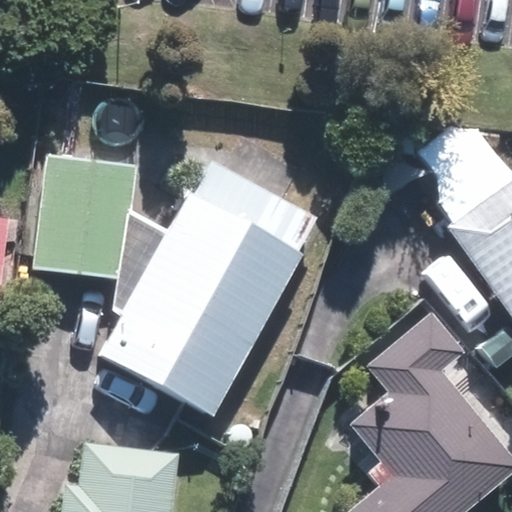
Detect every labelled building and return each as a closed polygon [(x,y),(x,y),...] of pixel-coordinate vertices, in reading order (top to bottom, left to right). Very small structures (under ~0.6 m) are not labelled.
[(105,289),(120,175),(31,164),(17,278),(105,289)] [(195,427),(300,228),(195,172),(131,281),(80,366),(132,405),(195,427)] [(511,177),(429,240),(511,350),(511,177)] [(359,497),(341,511),(455,511),(501,471),(420,382),(443,362),(407,322),(349,374),(369,397),(328,434),(359,469),(345,482),(359,497)] [(156,511),(158,462),(70,459),(68,499),(49,498),(48,511),(156,511)]
